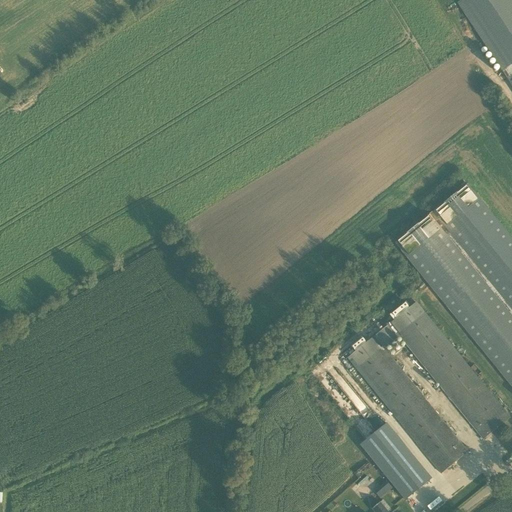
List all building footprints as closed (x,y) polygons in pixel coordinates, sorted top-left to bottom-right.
[(511,0),(461,0),(457,3),(511,86),(511,0)] [(511,239),(467,184),(433,212),(395,243),(511,387),(511,239)] [(441,474),(468,452),(382,347),(398,335),(483,440),(510,418),(415,303),(347,358),(441,474)] [(358,415),(374,432),(387,420),(371,403),(358,415)] [(431,479),(389,427),(362,448),(405,500),(431,479)] [(387,493),(392,489),(386,483),(381,487),(387,493)] [(387,511),(379,502),(372,509),(374,511),(387,511)]
